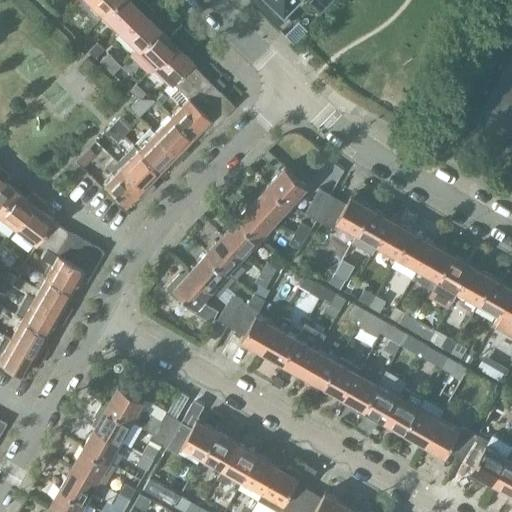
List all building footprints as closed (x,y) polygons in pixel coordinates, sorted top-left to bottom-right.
[(88,0),(101,13),(114,0),(88,0)] [(137,0),(134,4),(129,0),(114,0),(101,13),(120,31),(147,4),(142,0),(137,0)] [(292,0),(259,0),(256,3),(282,28),(291,19),(282,11),(292,0)] [(120,31),(137,48),(158,27),(147,17),(154,11),(147,4),(120,31)] [(511,7),(456,106),(476,118),(475,120),(506,138),(511,127),(511,7)] [(137,48),(130,55),(148,72),(154,65),(188,31),(181,25),(168,38),(158,27),(137,48)] [(195,38),(188,31),(154,65),(171,82),(192,62),(181,51),(195,38)] [(103,49),(96,43),(88,51),(95,58),(103,49)] [(107,53),(99,62),(112,75),(120,66),(107,53)] [(234,105),(191,63),(171,82),(188,98),(189,97),(193,102),(216,124),(234,105)] [(216,124),(193,102),(189,97),(188,98),(171,115),(192,135),(202,124),(209,131),(216,124)] [(154,99),(138,98),(130,106),(138,115),(154,99)] [(171,115),(154,132),(181,159),(188,152),(181,145),(192,135),(171,115)] [(119,117),(112,124),(122,134),(129,127),(119,117)] [(112,124),(105,131),(115,141),(122,134),(112,124)] [(154,132),(138,149),(158,169),(168,159),(175,165),(181,159),(154,132)] [(121,166),(148,193),(154,186),(148,180),(158,169),(138,149),(121,166)] [(148,193),(121,166),(112,158),(105,165),(113,174),(103,184),(124,204),(135,193),(141,199),(148,193)] [(307,186),(286,167),(270,184),(291,204),(307,186)] [(0,168),(0,208),(14,190),(2,181),(8,174),(1,168),(0,168)] [(291,204),(270,184),(254,202),(275,221),(291,204)] [(306,214),(317,220),(331,195),(320,188),(306,214)] [(0,208),(0,215),(15,228),(39,197),(31,191),(26,199),(14,190),(0,208)] [(338,222),(358,233),(372,208),(351,196),(347,204),(337,198),(322,223),(333,229),(338,222)] [(46,203),(39,197),(15,228),(34,242),(48,250),(61,227),(51,221),(53,219),(40,210),(46,203)] [(254,202),(238,219),(260,238),(275,221),(254,202)] [(358,233),(378,244),(392,219),(372,208),(358,233)] [(223,236),(244,256),(260,238),(238,219),(223,236)] [(378,244),(398,256),(413,231),(392,219),(378,244)] [(302,223),(296,233),(306,239),(312,229),(302,223)] [(48,250),(57,255),(59,255),(72,233),(61,227),(48,250)] [(433,242),(413,231),(398,256),(418,268),(433,242)] [(69,261),(82,239),(72,233),(59,255),(69,261)] [(296,233),(290,244),(300,250),(306,239),(296,233)] [(223,236),(207,253),(228,273),(244,256),(223,236)] [(93,245),(82,239),(69,261),(80,267),(93,245)] [(453,254),(433,242),(418,268),(413,278),(433,290),(439,279),(453,254)] [(80,267),(91,274),(104,251),(93,245),(80,267)] [(207,253),(191,270),(212,290),(228,273),(207,253)] [(439,279),(459,291),(473,266),(453,254),(439,279)] [(57,255),(45,276),(71,290),(78,278),(86,282),(91,274),(80,267),(69,261),(59,255),(57,255)] [(267,262),(262,272),(272,278),(278,268),(267,262)] [(473,266),(459,291),(479,302),(494,277),(473,266)] [(191,270),(175,288),(194,305),(191,310),(212,322),(218,310),(202,302),(212,290),(191,270)] [(255,283),(265,289),(272,278),(262,272),(255,283)] [(346,279),(335,272),(329,283),(340,289),(346,279)] [(45,276),(33,297),(67,316),(71,308),(63,303),(71,290),(45,276)] [(479,302),(500,314),(511,291),(511,287),(494,277),(479,302)] [(310,292),(321,298),(326,288),(316,282),(310,292)] [(331,304),(337,294),(326,288),(321,298),(331,304)] [(359,299),(370,306),(376,295),(365,289),(359,299)] [(511,335),(511,291),(500,314),(493,325),(511,335)] [(255,293),(249,304),(260,311),(266,300),(255,293)] [(218,320),(229,326),(244,301),(232,295),(218,320)] [(370,306),(380,312),(386,301),(376,295),(370,306)] [(33,297),(21,318),(47,332),(54,319),(62,324),(67,316),(33,297)] [(257,314),(258,315),(260,311),(249,304),(235,329),(245,335),(257,314)] [(350,315),(361,321),(367,311),(356,305),(350,315)] [(367,311),(361,321),(372,327),(377,317),(367,311)] [(400,323),(410,329),(416,319),(405,312),(400,323)] [(277,326),(258,315),(257,314),(242,339),(263,351),(277,326)] [(21,318),(10,338),(43,358),(47,349),(40,345),(47,332),(21,318)] [(416,319),(410,329),(421,335),(427,325),(416,319)] [(263,351),(283,363),(298,338),(277,326),(263,351)] [(391,338),(402,344),(407,334),(397,328),(391,338)] [(407,334),(402,344),(412,350),(418,340),(407,334)] [(440,346),(451,352),(457,342),(446,336),(440,346)] [(43,358),(10,338),(0,355),(0,361),(23,374),(30,361),(38,366),(43,358)] [(283,363),(304,374),(318,349),(298,338),(283,363)] [(451,352),(462,358),(467,348),(457,342),(451,352)] [(324,386),(338,361),(318,349),(304,374),(324,386)] [(431,361),(442,367),(448,357),(437,351),(431,361)] [(448,357),(442,367),(453,373),(459,363),(448,357)] [(359,372),(338,361),(324,386),(344,397),(359,372)] [(502,381),(507,373),(494,365),(490,374),(502,381)] [(344,397),(364,409),(379,384),(359,372),(344,397)] [(364,409),(385,421),(399,395),(379,384),(364,409)] [(119,386),(107,406),(132,421),(144,400),(119,386)] [(385,421),(405,432),(419,407),(399,395),(385,421)] [(107,406),(96,427),(121,441),(132,421),(107,406)] [(405,432),(425,444),(440,418),(419,407),(405,432)] [(151,437),(162,443),(176,418),(165,412),(151,437)] [(440,418),(425,444),(446,456),(449,451),(459,457),(474,432),(462,425),(460,430),(440,418)] [(197,419),(192,427),(182,445),(183,445),(203,457),(217,431),(197,419)] [(192,427),(182,421),(167,446),(178,453),(183,445),(182,445),(192,427)] [(96,427),(84,447),(109,461),(121,441),(96,427)] [(203,457),(223,468),(238,443),(217,431),(203,457)] [(464,460),(475,466),(487,445),(490,441),(479,435),(464,460)] [(143,454),(153,460),(159,449),(149,443),(143,454)] [(238,443),(223,468),(217,478),(226,484),(232,473),(243,479),(258,454),(238,443)] [(508,457),(487,445),(475,466),(470,474),(471,477),(480,482),(483,481),(485,478),(493,482),(508,457)] [(73,467),(98,481),(109,461),(84,447),(73,467)] [(153,460),(143,454),(137,464),(147,470),(153,460)] [(278,466),(258,454),(243,479),(264,491),(278,466)] [(493,482),(511,492),(511,459),(508,457),(493,482)] [(264,491),(284,503),(285,503),(295,485),(301,475),(300,472),(291,466),(288,467),(286,471),(278,466),(264,491)] [(73,467),(61,487),(86,502),(98,481),(73,467)] [(150,477),(144,488),(175,506),(181,495),(150,477)] [(120,494),(130,500),(136,489),(126,483),(120,494)] [(285,503),(284,503),(282,507),(290,511),(293,511),(305,491),(295,485),(285,503)] [(80,511),(86,502),(61,487),(49,508),(56,511),(80,511)] [(314,511),(323,497),(312,491),(300,511),(314,511)] [(145,511),(152,500),(140,493),(134,505),(145,511)] [(341,511),(346,505),(325,493),(323,497),(314,511),(341,511)] [(130,500),(120,494),(114,505),(124,511),(130,500)] [(180,497),(175,505),(186,511),(191,503),(180,497)]
